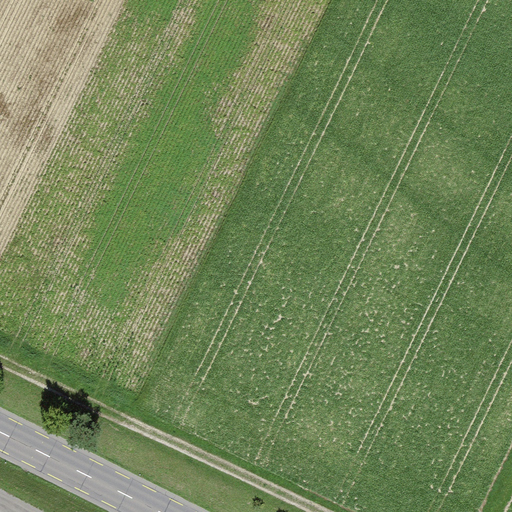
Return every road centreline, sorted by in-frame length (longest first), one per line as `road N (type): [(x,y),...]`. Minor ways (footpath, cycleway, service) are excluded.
road 1 (track): [(0,360),(321,511)]
road 2 (primary): [(167,511),(0,428)]
